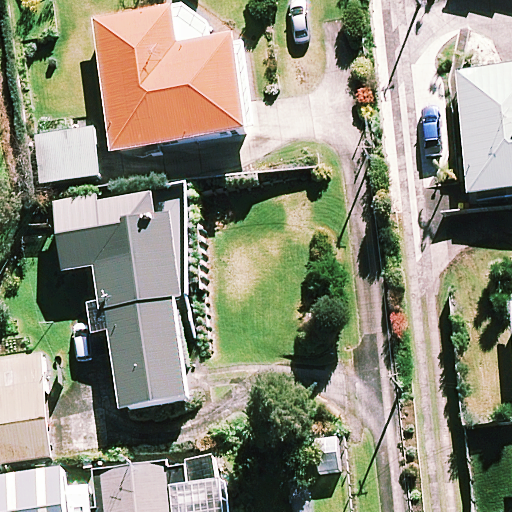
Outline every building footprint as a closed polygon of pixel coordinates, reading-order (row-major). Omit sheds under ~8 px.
[(183,56),(177,17),(100,27),(118,160),(256,141),(244,48),(183,56)] [(511,196),(511,74),(461,78),(470,200),(511,196)] [(102,182),(97,134),(38,140),(43,188),(102,182)] [(195,303),(181,204),(92,217),(104,305),(96,306),(101,340),(117,338),(128,418),(195,409),(181,305),(195,303)] [(0,468),(54,463),(45,359),(0,363),(0,468)] [(194,469),(196,489),(177,491),(176,471),(107,477),(110,511),(227,511),(224,466),(194,469)] [(71,511),(68,475),(0,482),(0,511),(71,511)]
